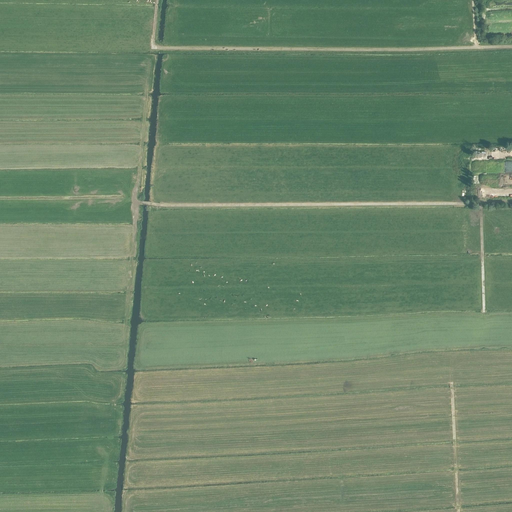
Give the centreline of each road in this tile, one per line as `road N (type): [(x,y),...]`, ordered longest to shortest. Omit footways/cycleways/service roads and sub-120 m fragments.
road 1 (track): [(140,202),(511,199)]
road 2 (track): [(458,511),(451,381)]
